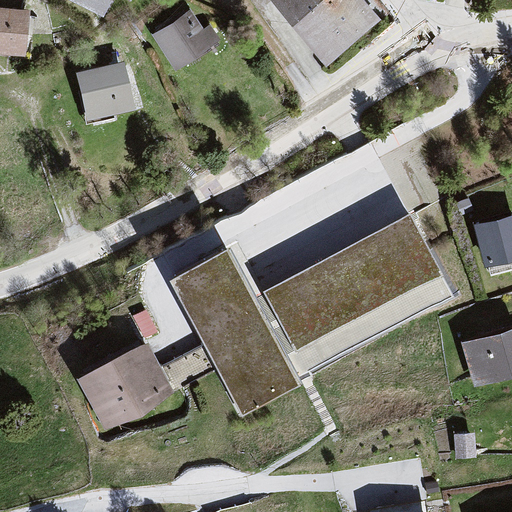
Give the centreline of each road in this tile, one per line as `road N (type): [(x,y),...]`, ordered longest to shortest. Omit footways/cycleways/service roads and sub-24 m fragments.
road 1 (tertiary): [(440,45),(327,107),(158,221),(0,275)]
road 2 (residential): [(44,511),(142,495),(333,480)]
